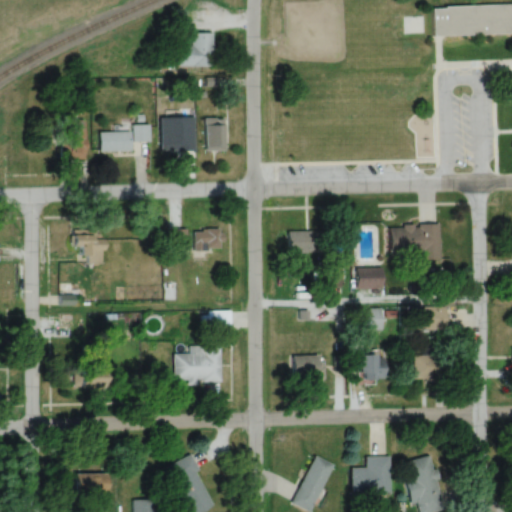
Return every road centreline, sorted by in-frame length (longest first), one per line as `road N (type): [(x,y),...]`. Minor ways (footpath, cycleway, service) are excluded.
road 1 (residential): [(0,431),(511,414)]
road 2 (residential): [(511,182),(0,194)]
road 3 (residential): [(246,511),(245,0)]
road 4 (residential): [(475,511),(477,183)]
road 5 (residential): [(30,511),(29,194)]
